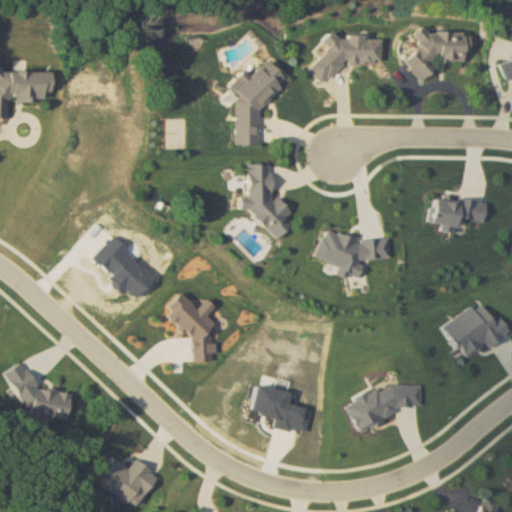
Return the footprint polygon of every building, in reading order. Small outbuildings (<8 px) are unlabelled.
[(412,59),(412,78),(435,78),(435,62),(468,62),(468,33),(417,33),(417,59),(412,59)] [(381,69),(380,37),(316,39),(317,71),(381,69)] [(236,146),(259,146),(259,98),(279,98),(279,73),(236,73),(236,146)] [(271,166),(249,165),(248,199),(240,199),(239,211),(253,211),(252,225),(269,225),(268,238),(287,238),(287,203),(270,203),(271,166)] [(33,388),(35,371),(17,369),(12,404),(31,407),(30,417),(67,422),(71,393),(33,388)]
